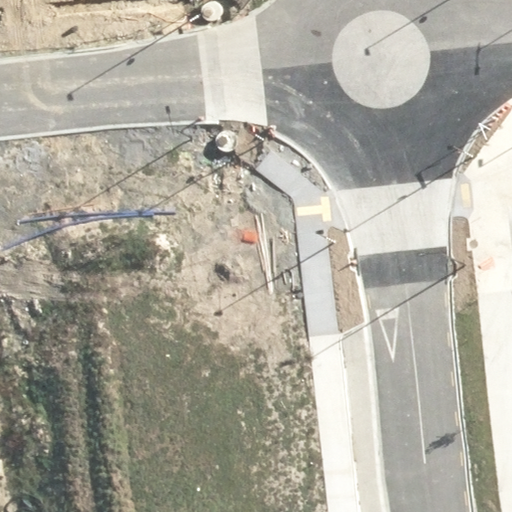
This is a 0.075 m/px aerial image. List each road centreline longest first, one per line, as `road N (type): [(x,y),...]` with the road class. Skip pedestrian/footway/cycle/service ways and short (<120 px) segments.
road 1 (tertiary): [(431,511),(389,166)]
road 2 (residential): [(0,92),(279,60)]
road 3 (tertiary): [(389,166),(360,164),(310,137),(282,89),(279,60)]
road 4 (tertiary): [(486,48),(486,77),(463,128),(417,161),(389,166)]
